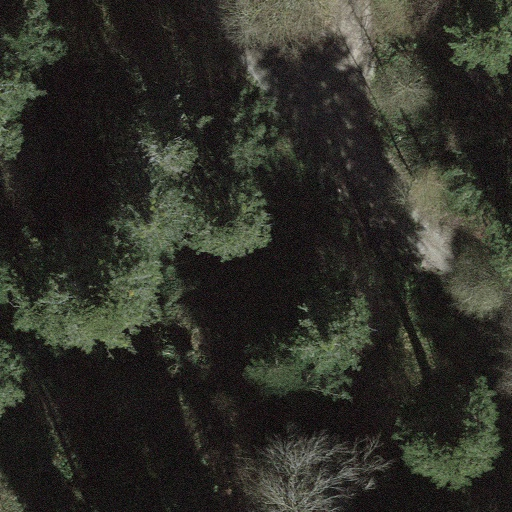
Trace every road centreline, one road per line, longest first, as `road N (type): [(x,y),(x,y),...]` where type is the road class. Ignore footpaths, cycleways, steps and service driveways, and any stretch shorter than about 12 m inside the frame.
road 1 (track): [(222,0),(405,211),(511,319)]
road 2 (track): [(348,0),(347,60),(320,116)]
